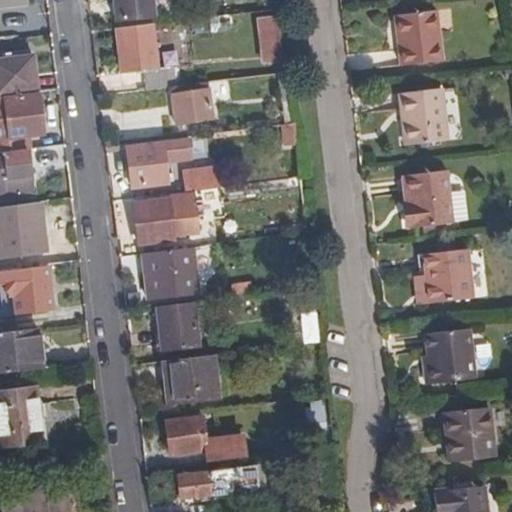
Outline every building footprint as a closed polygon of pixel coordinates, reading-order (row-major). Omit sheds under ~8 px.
[(115,0),(119,22),(156,17),(154,0),(115,0)] [(403,63),(444,59),(438,10),(397,14),(403,63)] [(265,63),(283,61),(278,18),(260,20),(265,63)] [(155,24),(119,28),(125,74),(144,73),(147,90),(174,87),(177,87),(175,70),(161,70),(155,24)] [(40,88),(35,53),(0,56),(0,93),(4,93),(40,88)] [(278,74),(285,123),(295,123),(289,73),(278,74)] [(409,141),(449,137),(443,84),(403,88),(409,141)] [(177,87),(174,87),(179,125),(216,120),(212,85),(194,88),(194,85),(177,87)] [(5,97),(4,93),(0,93),(0,148),(28,146),(32,145),(29,133),(44,130),(39,92),(5,97)] [(133,185),(170,180),(168,165),(192,162),(189,141),(129,148),(133,185)] [(34,191),(28,146),(0,148),(0,191),(1,196),(34,191)] [(186,171),(188,192),(197,191),(223,187),(220,167),(186,171)] [(418,222),(455,219),(449,167),(412,171),(415,198),(408,199),(411,223),(418,222)] [(202,231),(197,191),(188,192),(171,194),(172,199),(136,203),(141,243),(177,239),(176,234),(202,231)] [(0,253),(46,248),(40,200),(0,205),(0,253)] [(195,246),(145,252),(151,299),(200,293),(195,246)] [(429,300),(476,295),(469,246),(424,251),(427,276),(417,277),(419,301),(429,300)] [(17,312),(54,308),(48,264),(0,269),(0,282),(14,295),(17,312)] [(229,283),(231,296),(251,294),(250,281),(229,283)] [(195,302),(160,306),(165,349),(200,345),(195,302)] [(323,343),(318,308),(301,310),(304,345),(323,343)] [(433,379),(477,374),(471,325),(427,331),(433,379)] [(0,370),(44,365),(39,326),(0,330),(0,370)] [(214,355),(163,361),(168,403),(219,398),(214,355)] [(0,440),(42,436),(37,383),(0,386),(0,440)] [(453,458),(496,453),(491,403),(448,408),(453,458)] [(311,429),(326,427),(323,408),(309,409),(311,429)] [(205,449),(206,461),(244,457),(242,435),(204,438),(202,414),(168,418),(172,452),(205,449)] [(339,477),(336,447),(311,450),(314,479),(339,477)] [(181,499),(244,493),(241,468),(179,474),(181,499)] [(81,511),(77,482),(35,488),(37,511),(81,511)] [(488,511),(485,482),(436,487),(438,511),(488,511)]
